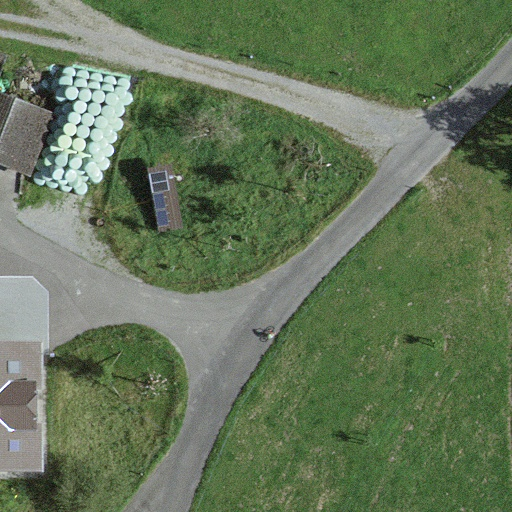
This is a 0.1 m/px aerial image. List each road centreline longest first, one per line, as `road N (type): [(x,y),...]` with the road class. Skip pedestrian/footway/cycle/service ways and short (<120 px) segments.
road 1 (unclassified): [(171,511),(234,358),(304,266),(511,50)]
road 2 (track): [(0,235),(234,358)]
